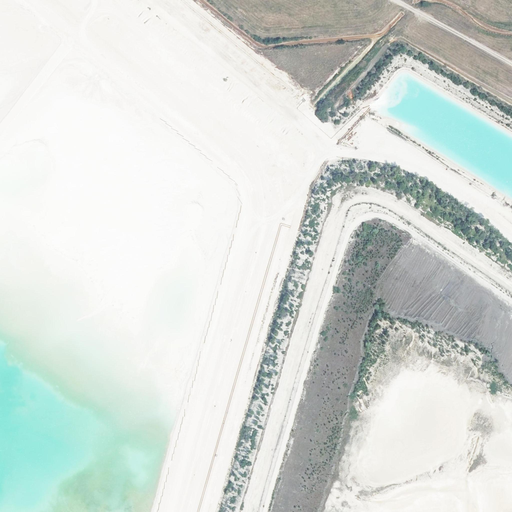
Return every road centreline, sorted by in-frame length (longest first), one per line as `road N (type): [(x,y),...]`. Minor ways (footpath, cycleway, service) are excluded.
road 1 (track): [(210,511),(303,191),(301,139),(148,0)]
road 2 (track): [(511,63),(394,0)]
